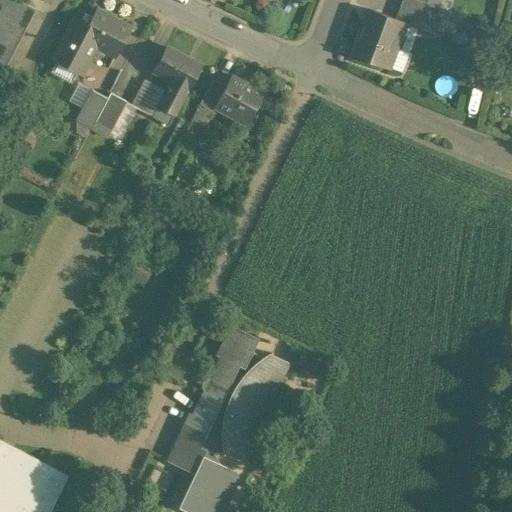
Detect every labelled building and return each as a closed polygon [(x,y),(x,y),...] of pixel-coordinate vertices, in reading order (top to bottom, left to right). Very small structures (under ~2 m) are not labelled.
[(0,0),(0,74),(34,9),(33,9),(34,8),(17,0),(0,0)] [(428,4),(417,0),(404,0),(402,7),(426,16),(421,28),(432,32),(441,9),(428,4)] [(429,0),(428,4),(441,9),(444,0),(429,0)] [(466,5),(458,3),(455,11),(456,11),(463,14),(466,5)] [(402,7),(397,18),(409,23),(421,28),(426,16),(402,7)] [(397,18),(371,8),(371,9),(372,10),(356,54),(355,53),(354,54),(393,69),(393,68),(392,67),(409,23),(397,18)] [(131,28),(96,10),(92,17),(88,24),(80,38),(96,47),(93,52),(102,56),(105,51),(115,57),(131,28)] [(85,14),(81,21),(88,24),(92,17),(85,14)] [(74,17),(52,60),(57,62),(73,71),(81,75),(93,52),(96,47),(80,38),(88,24),(81,21),(74,17)] [(201,66),(165,47),(152,71),(171,81),(165,91),(152,117),(168,125),(187,90),(188,90),(201,66)] [(51,73),(67,81),(73,71),(57,62),(51,73)] [(226,85),(214,107),(215,107),(247,125),(264,93),(264,92),(263,94),(231,77),(232,75),(231,75),(226,85)] [(213,78),(199,104),(213,111),(215,107),(214,107),(226,85),(213,78)] [(165,91),(144,80),(130,105),(135,108),(152,117),(165,91)] [(77,82),(67,101),(83,109),(93,90),(77,82)] [(83,109),(77,121),(91,128),(97,117),(107,98),(93,90),(83,109)] [(125,101),(110,93),(107,98),(97,117),(111,125),(124,102),(125,101)] [(111,125),(105,136),(116,143),(135,108),(130,105),(124,102),(111,125)] [(213,111),(199,104),(177,146),(190,153),(213,111)] [(111,125),(97,117),(91,128),(105,136),(111,125)] [(257,338),(230,326),(216,356),(220,357),(192,415),(189,414),(167,461),(183,469),(187,460),(196,465),(193,473),(194,474),(204,453),(223,453),(223,456),(224,456),(224,453),(242,462),(248,448),(251,450),(265,421),(262,420),(269,406),(271,407),(285,378),(282,376),(288,363),(270,355),(272,353),(261,359),(251,350),(257,338)] [(0,445),(2,442),(0,441),(0,511),(36,511),(37,511),(39,511),(48,511),(67,476),(13,448),(10,453),(4,450),(0,447),(0,445)]
